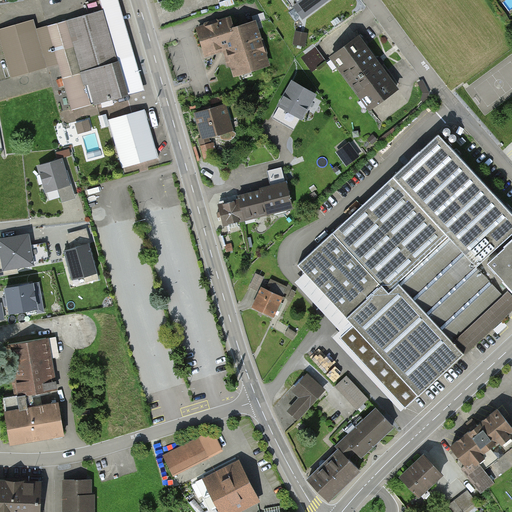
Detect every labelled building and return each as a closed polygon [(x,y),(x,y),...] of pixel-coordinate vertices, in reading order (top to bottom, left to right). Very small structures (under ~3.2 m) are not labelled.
[(331,0),(291,0),(305,19),(331,0)] [(131,92),(107,11),(34,32),(32,24),(1,33),(13,75),(62,61),(76,108),(131,92)] [(255,15),(200,31),(207,55),(225,50),(233,79),(271,68),(255,15)] [(305,47),(308,33),(296,31),(293,45),(305,47)] [(397,85),(359,35),(329,57),(367,107),(397,85)] [(316,48),(301,58),(311,72),(326,62),(316,48)] [(315,92),(292,80),(271,119),(294,131),(315,92)] [(227,103),(193,115),(201,140),(207,162),(215,160),(210,136),(223,132),(236,128),(227,103)] [(111,123),(125,170),(160,160),(146,112),(111,123)] [(105,114),(98,116),(102,129),(109,126),(105,114)] [(89,120),(75,124),(78,134),(91,130),(89,120)] [(511,216),(438,133),(293,260),(406,387),(511,294),(511,216)] [(337,150),(349,165),(362,155),(351,140),(337,150)] [(70,185),(62,158),(37,166),(45,193),(70,185)] [(285,181),(226,198),(234,226),(294,210),(285,181)] [(29,231),(0,236),(0,250),(3,269),(35,263),(29,231)] [(98,269),(89,240),(64,247),(72,277),(98,269)] [(264,278),(256,274),(250,287),(258,291),(264,278)] [(33,279),(4,284),(9,311),(38,305),(33,279)] [(274,318),(288,288),(271,280),(266,290),(262,288),(252,307),(274,318)] [(58,388),(47,338),(6,347),(17,397),(58,388)] [(324,387),(307,371),(291,388),(307,404),(324,387)] [(368,397),(346,377),(325,398),(346,419),(368,397)] [(59,407),(8,415),(13,441),(63,433),(59,407)] [(395,428),(377,408),(341,439),(360,460),(395,428)] [(511,435),(511,422),(501,408),(453,446),(471,468),(511,435)] [(200,436),(164,454),(174,473),(209,455),(200,436)] [(331,499),(360,470),(337,447),(308,476),(331,499)] [(419,497),(441,476),(423,456),(401,477),(419,497)] [(232,511),(259,499),(238,458),(203,476),(221,511),(232,511)] [(38,511),(40,478),(0,477),(0,511),(38,511)] [(90,477),(65,477),(64,511),(94,511),(95,495),(90,494),(90,477)] [(469,491),(456,500),(464,511),(465,511),(478,503),(469,491)]
